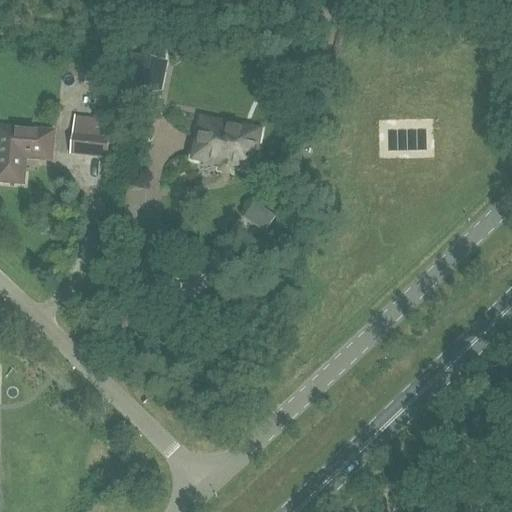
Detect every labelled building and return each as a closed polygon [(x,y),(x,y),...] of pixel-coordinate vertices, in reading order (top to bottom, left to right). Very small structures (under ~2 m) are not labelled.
[(169,38),(169,48),(180,49),(181,39),(169,38)] [(141,59),(135,87),(159,92),(165,64),(141,59)] [(260,131),(216,123),(202,120),(194,160),(252,172),(260,131)] [(72,135),(70,157),(106,161),(108,139),(107,139),(108,128),(94,127),(92,137),(72,135)] [(50,160),(53,134),(1,130),(0,138),(0,182),(22,184),(24,158),(50,160)] [(254,201),(243,218),(265,233),(276,216),(254,201)] [(491,259),(511,235),(511,219),(509,217),(480,249),(491,259)]
